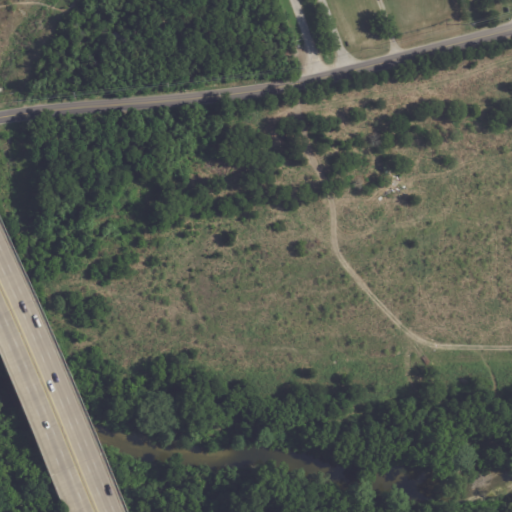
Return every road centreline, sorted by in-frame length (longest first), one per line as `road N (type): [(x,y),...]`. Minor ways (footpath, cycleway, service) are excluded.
road 1 (tertiary): [(0,118),(311,85),(511,31)]
road 2 (secondary): [(108,511),(0,263)]
road 3 (secondary): [(0,328),(80,511)]
